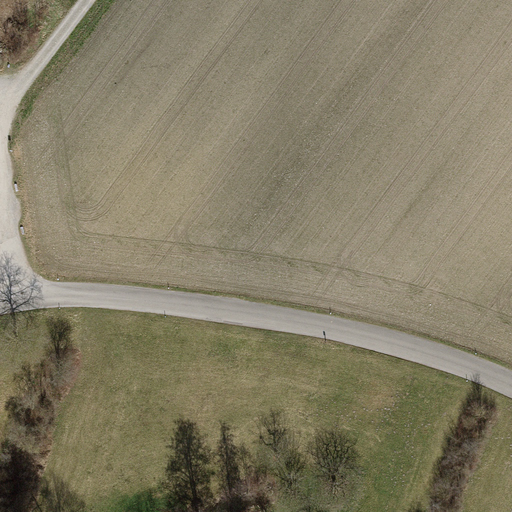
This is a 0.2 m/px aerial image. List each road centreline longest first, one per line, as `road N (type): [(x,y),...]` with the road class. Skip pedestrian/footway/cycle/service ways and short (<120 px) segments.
road 1 (residential): [(511,384),(382,340),(251,315),(79,295),(0,303)]
road 2 (track): [(0,149),(16,299),(0,282)]
road 3 (track): [(81,0),(0,100)]
